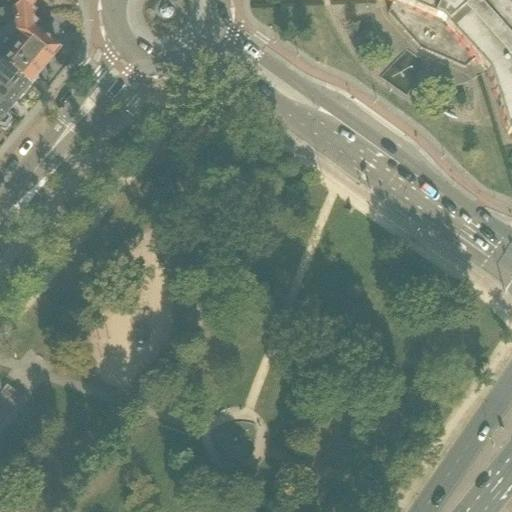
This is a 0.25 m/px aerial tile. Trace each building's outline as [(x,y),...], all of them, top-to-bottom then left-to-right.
[(0,23),(14,22),(34,19),(34,18),(32,18),(31,9),(37,0),(9,0),(17,5),(14,8),(0,10),(0,23)] [(511,0),(389,0),(393,2),(388,14),(420,50),(465,69),(475,60),(488,75),(507,136),(511,134),(511,0)] [(30,86),(59,50),(49,42),(49,41),(46,39),(33,30),(32,20),(34,20),(34,19),(14,22),(16,33),(21,37),(0,63),(30,86)] [(28,89),(30,86),(0,63),(0,62),(0,104),(10,112),(21,97),(24,97),(28,92),(28,89)] [(0,104),(0,126),(5,128),(10,121),(7,115),(10,112),(0,104)]
